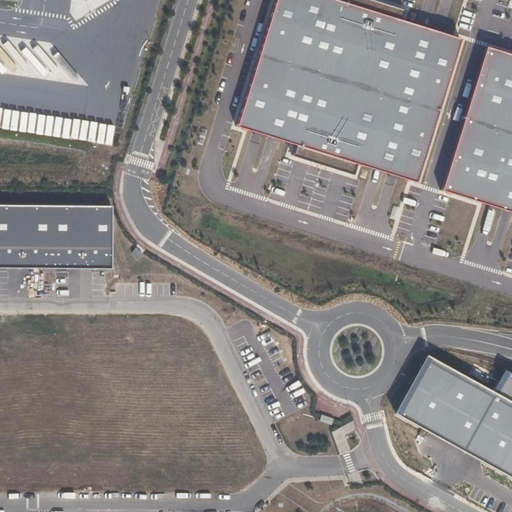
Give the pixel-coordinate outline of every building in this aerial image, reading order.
[(340,0),(340,2),(335,0),(275,0),(236,125),(296,144),(292,154),(350,173),(354,162),(414,181),(459,39),(399,20),(402,9),(371,0),(340,0)] [(511,53),(486,46),(441,188),(511,210),(511,53)] [(53,119),(51,138),(110,146),(113,127),(79,122),(70,121),(61,120),(53,119)] [(0,266),(112,268),(113,205),(0,203),(0,266)] [(425,355),(392,413),(511,478),(511,374),(504,370),(492,392),(425,355)]
